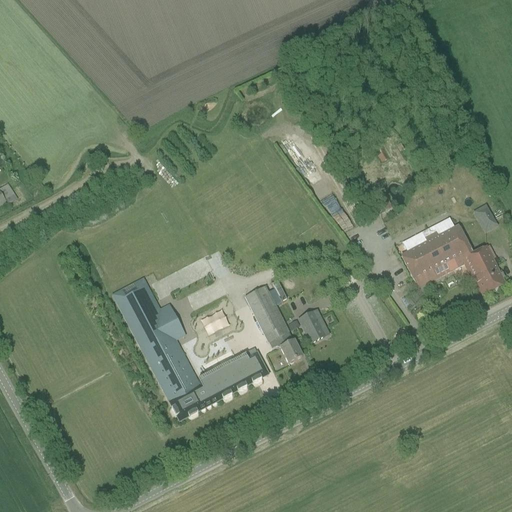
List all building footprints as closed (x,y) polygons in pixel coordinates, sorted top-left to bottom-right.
[(8,186),(0,191),(0,207),(5,204),(7,206),(17,199),(8,186)] [(484,235),(498,228),(485,205),(471,213),(484,235)] [(401,244),(407,255),(400,259),(416,289),(464,264),(481,298),(505,286),(485,249),(472,256),(458,229),(454,231),(449,220),(401,244)] [(142,281),(111,297),(114,303),(164,396),(168,405),(171,410),(171,411),(174,409),(177,417),(175,418),(175,419),(176,418),(179,424),(188,419),(188,420),(189,420),(188,419),(187,417),(195,413),(196,415),(197,415),(197,414),(222,401),(222,402),(223,401),(222,401),(230,397),(231,397),(231,396),(237,393),(237,394),(237,393),(245,389),(246,389),(246,388),(251,385),(252,386),(252,385),(260,381),(261,381),(260,381),(267,377),(267,376),(266,377),(265,376),(263,377),(253,358),(256,356),(256,355),(246,361),(207,381),(209,385),(202,388),(201,387),(199,388),(197,383),(195,379),(167,327),(172,325),(168,317),(171,316),(167,308),(159,312),(145,286),(142,281)] [(277,284),(271,287),(280,305),(286,302),(277,284)] [(278,348),(283,357),(287,366),(301,359),(297,350),(292,341),(292,342),(264,287),(244,298),(266,343),(279,337),(284,346),(278,348)] [(204,339),(241,320),(232,302),(195,321),(204,339)] [(313,315),(298,323),(310,346),(324,338),(313,315)] [(197,354),(208,349),(203,338),(192,343),(197,354)]
